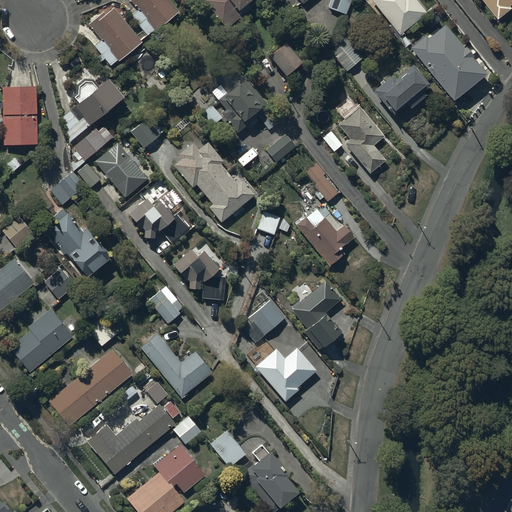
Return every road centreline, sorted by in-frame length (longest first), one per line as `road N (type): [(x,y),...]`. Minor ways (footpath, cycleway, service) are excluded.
road 1 (residential): [(511,92),(461,171),(397,320),(374,392),(362,511)]
road 2 (residential): [(0,406),(85,511)]
